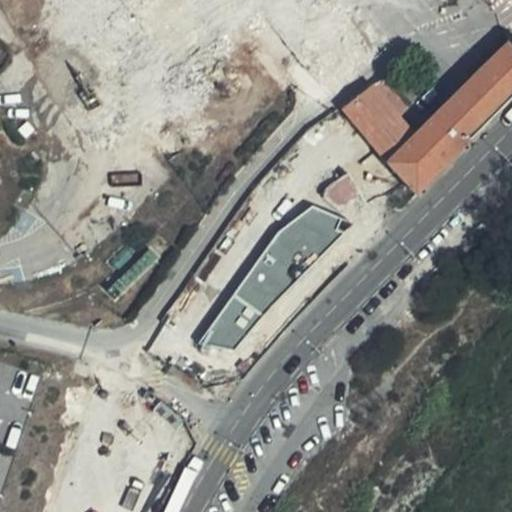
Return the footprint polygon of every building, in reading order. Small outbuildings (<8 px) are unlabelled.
[(172,60),(210,30),(247,0),(254,0),(260,6),(417,193),(511,96),(511,50),(510,47),(416,139),(398,117),(413,104),(325,0),(493,0),(494,0),(154,0),(137,14),(125,0),(53,0),(112,73),(126,92),(134,102),(169,76),(179,68),(172,60)] [(349,171),(342,178),(317,140),(272,189),(291,206),(296,209),(281,226),(286,229),(309,248),(317,240),(338,255),(375,213),(349,171)] [(283,210),(275,220),(281,226),(296,209),(291,206),(284,212),(283,210)] [(281,226),(275,220),(251,250),(257,255),(216,302),(248,329),(293,280),(316,254),(309,248),(286,229),(281,226)] [(248,329),(269,346),(312,297),(293,280),(248,329)] [(88,379),(91,366),(78,362),(75,373),(88,379)] [(158,446),(101,427),(85,487),(141,504),(158,446)]
